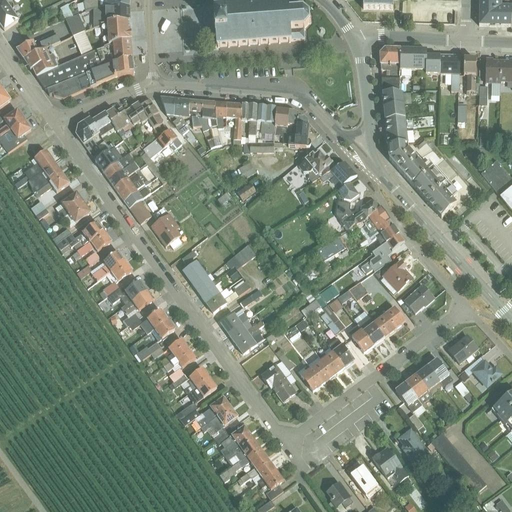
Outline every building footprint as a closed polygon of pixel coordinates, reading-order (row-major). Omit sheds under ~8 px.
[(0,0),(0,26),(4,32),(20,21),(13,11),(13,10),(14,10),(14,9),(14,8),(14,7),(14,6),(14,5),(13,5),(13,4),(12,4),(11,3),(10,3),(9,3),(8,3),(7,3),(4,0),(0,0)] [(130,0),(87,0),(86,1),(84,5),(85,13),(94,11),(101,9),(115,9),(129,9),(130,0)] [(363,0),(363,11),(393,11),(393,1),(393,0),(363,0)] [(479,0),(479,22),(479,27),(484,27),(497,27),(511,28),(511,9),(511,8),(503,7),(503,0),(479,0)] [(302,1),(214,7),(215,18),(214,18),(216,38),(217,49),(305,42),(304,32),(305,31),(305,30),(309,26),(310,26),(311,24),(310,24),(309,18),(310,18),(310,16),(309,17),(304,12),(304,11),(303,11),(302,1)] [(73,18),(78,16),(79,15),(80,15),(78,11),(72,14),(68,6),(60,10),(65,21),(73,18)] [(101,9),(94,11),(94,30),(102,26),(115,25),(130,23),(129,9),(115,9),(101,9)] [(410,16),(403,15),(401,15),(401,24),(411,25),(411,16),(410,16)] [(73,18),(65,21),(73,38),(85,33),(78,16),(73,18)] [(113,45),(131,42),(130,23),(115,25),(102,26),(104,49),(113,45)] [(18,30),(7,36),(13,46),(24,39),(18,30)] [(24,61),(52,48),(61,44),(56,33),(49,36),(51,40),(40,44),(40,46),(36,48),(34,43),(17,51),(24,61)] [(83,59),(94,54),(85,34),(74,39),(83,59)] [(61,68),(37,79),(46,92),(132,60),(131,42),(113,45),(104,49),(94,54),(83,59),(61,68)] [(52,48),(24,61),(29,68),(32,68),(34,73),(37,79),(61,68),(57,62),(59,59),(56,54),(52,48)] [(399,71),(400,50),(385,50),(380,55),(381,72),(387,72),(386,80),(381,81),(382,94),(398,95),(399,92),(399,71)] [(400,50),(399,71),(401,71),(401,77),(411,78),(411,71),(414,72),(414,51),(400,50)] [(414,51),(414,72),(427,72),(427,57),(427,51),(414,51)] [(427,57),(427,72),(426,76),(440,76),(441,57),(427,57)] [(441,57),(440,76),(445,76),(452,76),(451,85),(451,93),(459,94),(460,58),(441,57)] [(132,60),(46,92),(47,92),(49,97),(53,96),(54,98),(64,101),(77,96),(118,78),(134,76),(132,60)] [(479,96),(479,88),(479,85),(476,85),(476,77),(476,60),(464,60),(464,77),(467,78),(467,91),(465,91),(465,93),(467,93),(467,97),(470,97),(470,93),(473,93),(473,96),(479,96)] [(500,84),(501,62),(493,62),(494,60),(486,60),(486,86),(491,86),(491,97),(500,97),(500,84)] [(501,62),(500,84),(507,84),(507,86),(511,85),(511,60),(509,60),(509,62),(501,62)] [(479,88),(479,96),(479,107),(487,108),(488,89),(479,88)] [(0,95),(0,109),(11,102),(4,93),(0,95)] [(398,95),(382,94),(384,109),(404,107),(404,106),(403,95),(399,95),(398,95)] [(403,95),(404,106),(413,104),(412,95),(412,94),(403,95)] [(175,118),(175,101),(161,99),(164,110),(167,117),(169,120),(175,118)] [(124,112),(134,128),(141,124),(143,126),(149,122),(158,137),(167,131),(163,125),(164,122),(158,113),(155,109),(153,110),(151,107),(153,106),(150,101),(144,105),(143,104),(141,103),(135,107),(134,105),(124,112)] [(175,101),(175,118),(178,121),(181,125),(176,129),(183,137),(189,132),(186,128),(187,127),(186,125),(182,118),(182,102),(175,101)] [(182,102),(182,118),(185,119),(189,119),(192,119),(193,130),(202,129),(197,120),(196,120),(196,115),(189,114),(189,102),(182,102)] [(197,120),(202,129),(204,133),(211,130),(210,129),(208,120),(203,120),(203,103),(189,102),(189,114),(196,115),(196,120),(197,120)] [(208,120),(210,129),(217,128),(217,125),(215,104),(203,103),(203,120),(208,120)] [(217,125),(217,128),(218,131),(224,130),(223,119),(226,120),(226,105),(215,104),(217,125)] [(226,105),(226,120),(235,121),(234,146),(242,145),(242,138),(242,122),(242,106),(226,105)] [(467,105),(458,106),(458,129),(465,129),(465,125),(466,125),(467,105)] [(242,106),(242,122),(250,123),(248,145),(250,145),(256,145),(257,124),(258,107),(242,106)] [(258,107),(257,124),(261,124),(260,135),(265,135),(274,136),(276,111),(276,109),(266,108),(258,107)] [(404,107),(384,109),(385,122),(395,121),(406,120),(404,107)] [(105,114),(115,129),(118,134),(123,131),(125,134),(134,128),(124,112),(122,109),(118,112),(119,114),(117,115),(115,113),(115,112),(112,112),(107,115),(106,114),(105,114)] [(276,111),(274,136),(273,139),(280,140),(281,140),(281,139),(283,139),(284,137),(287,137),(287,133),(288,126),(289,112),(276,111)] [(0,137),(0,138),(24,122),(17,112),(4,121),(7,126),(0,130),(0,137)] [(289,112),(288,126),(292,127),(308,128),(308,123),(303,117),(294,112),(289,112)] [(83,124),(94,140),(95,139),(100,136),(101,138),(115,129),(105,114),(99,118),(98,117),(93,120),(91,121),(91,120),(84,124),(83,124)] [(395,121),(385,122),(387,134),(407,132),(406,120),(395,121)] [(24,122),(0,138),(0,142),(8,154),(27,141),(24,137),(31,131),(24,122)] [(94,140),(83,124),(79,127),(76,136),(95,163),(111,152),(109,149),(108,148),(104,141),(96,146),(92,141),(94,140)] [(287,133),(287,137),(288,137),(288,146),(288,148),(288,149),(297,150),(307,150),(308,148),(310,144),(307,142),(308,128),(292,127),(292,133),(287,133)] [(151,162),(157,169),(162,176),(167,183),(172,180),(159,163),(157,165),(156,164),(162,158),(159,154),(170,146),(174,152),(182,146),(170,131),(168,133),(143,151),(146,154),(151,162)] [(407,132),(387,134),(388,148),(408,146),(407,132)] [(441,137),(441,145),(455,146),(456,139),(448,139),(448,137),(441,137)] [(213,140),(216,148),(222,147),(220,138),(213,140)] [(480,138),(479,147),(488,147),(488,139),(480,138)] [(216,148),(213,140),(208,142),(211,150),(216,148)] [(424,140),(415,148),(419,151),(428,144),(424,140)] [(250,145),(248,145),(245,145),(245,153),(250,154),(274,155),(275,149),(283,149),(283,146),(283,144),(280,144),(279,144),(256,145),(250,145)] [(408,146),(388,148),(389,161),(401,175),(413,188),(434,170),(429,165),(428,166),(426,164),(424,167),(413,154),(412,156),(409,153),(408,146)] [(123,160),(115,148),(111,152),(95,163),(104,175),(123,160)] [(27,177),(30,181),(54,164),(46,152),(32,163),(35,167),(25,174),(27,177)] [(109,182),(135,162),(136,162),(131,154),(123,160),(104,175),(109,182)] [(147,165),(151,162),(146,154),(141,158),(147,165)] [(320,180),(334,171),(331,167),(332,166),(327,159),(325,161),(320,154),(316,158),(313,155),(305,162),(305,163),(299,168),(303,174),(304,175),(309,176),(308,180),(310,181),(313,184),(320,180)] [(135,162),(109,182),(114,189),(128,179),(127,177),(139,169),(135,162)] [(128,179),(114,189),(124,203),(138,193),(137,191),(145,186),(146,188),(152,183),(151,182),(149,183),(146,179),(145,178),(141,173),(143,171),(148,167),(152,172),(157,169),(151,162),(147,165),(135,173),(137,175),(129,180),(128,179)] [(250,163),(239,169),(245,180),(256,174),(250,163)] [(511,180),(497,163),(481,176),(497,195),(511,182),(511,180)] [(54,164),(30,181),(31,191),(35,195),(40,191),(51,183),(63,175),(54,164)] [(334,171),(320,180),(324,184),(334,177),(343,187),(357,178),(345,164),(334,171)] [(157,169),(152,172),(153,173),(157,179),(162,176),(157,169)] [(434,170),(413,188),(441,220),(456,207),(452,202),(457,198),(434,170)] [(236,172),(231,175),(236,185),(242,182),(236,172)] [(40,191),(35,195),(38,200),(53,189),(57,194),(70,185),(63,175),(51,183),(40,191)] [(167,183),(162,176),(157,179),(162,186),(167,183)] [(30,181),(27,177),(15,186),(18,190),(30,181)] [(251,184),(237,193),(243,202),(257,192),(251,184)] [(350,184),(338,192),(344,200),(351,202),(359,196),(350,184)] [(138,193),(124,203),(129,211),(141,202),(151,195),(147,189),(140,195),(138,193)] [(511,189),(500,199),(511,213),(511,189)] [(227,193),(216,202),(219,206),(221,204),(222,206),(229,201),(231,199),(227,193)] [(302,194),(299,196),(305,205),(309,202),(303,193),(302,194)] [(64,219),(85,204),(77,194),(61,205),(61,206),(56,210),(63,220),(64,219)] [(141,202),(129,211),(132,214),(133,215),(136,219),(136,220),(138,222),(138,223),(139,224),(141,226),(152,218),(141,202)] [(153,202),(148,206),(153,213),(158,209),(153,202)] [(356,225),(381,210),(375,202),(372,202),(361,209),(361,214),(352,213),(350,210),(350,205),(338,203),(336,216),(345,229),(346,232),(356,225)] [(36,217),(46,210),(41,203),(31,210),(35,216),(36,217)] [(85,204),(64,219),(70,228),(75,225),(76,226),(92,215),(85,204)] [(46,210),(36,217),(39,222),(49,214),(46,210)] [(381,210),(356,225),(365,239),(359,243),(363,249),(377,239),(393,227),(389,221),(381,210)] [(330,211),(320,217),(327,229),(337,224),(330,211)] [(170,215),(151,229),(166,249),(170,246),(174,251),(182,245),(179,240),(182,237),(178,232),(180,229),(170,215)] [(72,235),(57,246),(63,256),(74,248),(78,253),(106,233),(98,223),(76,240),(72,235)] [(393,227),(377,239),(383,247),(399,235),(393,227)] [(57,246),(72,235),(68,230),(53,241),(57,246)] [(305,231),(298,236),(304,246),(311,242),(305,231)] [(106,233),(78,253),(73,257),(76,262),(94,249),(98,254),(113,243),(106,233)] [(348,233),(314,256),(319,264),(321,263),(323,265),(319,267),(324,274),(341,262),(342,264),(352,257),(348,251),(349,250),(345,244),(350,241),(351,238),(348,233)] [(399,235),(383,247),(382,247),(372,254),(376,259),(361,269),(367,276),(373,271),(375,274),(392,262),(388,257),(392,255),(389,251),(391,250),(392,251),(404,243),(399,235)] [(235,258),(242,268),(257,257),(249,247),(235,258)] [(107,277),(127,263),(119,252),(92,273),(88,267),(77,275),(81,281),(91,274),(93,276),(92,277),(97,284),(107,277)] [(194,253),(182,261),(186,266),(197,257),(194,253)] [(96,254),(86,261),(89,266),(100,259),(96,254)] [(242,268),(235,258),(227,264),(231,270),(234,268),(237,271),(242,268)] [(190,283),(207,271),(200,261),(182,273),(190,283)] [(127,263),(107,277),(112,285),(104,291),(105,293),(104,293),(100,296),(104,301),(108,298),(119,289),(116,285),(134,272),(127,263)] [(384,280),(381,283),(393,297),(412,280),(404,271),(406,269),(401,263),(383,279),(384,280)] [(234,269),(228,274),(233,282),(240,277),(234,269)] [(207,271),(190,283),(198,294),(215,282),(207,271)] [(215,282),(198,294),(206,306),(224,293),(218,285),(222,283),(219,279),(215,282)] [(224,293),(206,306),(213,316),(251,289),(245,281),(234,289),(235,291),(234,291),(236,293),(234,294),(230,289),(224,293)] [(119,289),(108,298),(113,306),(121,300),(126,307),(148,292),(141,282),(123,295),(120,290),(119,289)] [(303,293),(295,299),(298,303),(310,294),(302,283),(298,286),(303,293)] [(353,297),(354,299),(357,303),(369,295),(361,284),(349,292),(352,296),(353,297)] [(408,300),(404,304),(415,316),(421,311),(421,312),(425,309),(434,301),(423,288),(419,292),(417,290),(407,300),(408,300)] [(259,291),(241,304),(244,309),(263,296),(259,291)] [(148,292),(126,307),(122,311),(126,317),(128,319),(123,323),(127,329),(140,320),(136,315),(155,302),(148,292)] [(352,296),(349,292),(337,300),(342,306),(349,301),(351,303),(354,299),(353,297),(352,296)] [(311,305),(302,312),(306,318),(321,307),(311,294),(305,298),(311,305)] [(319,294),(315,298),(323,309),(328,306),(319,294)] [(344,308),(337,300),(329,306),(336,314),(344,308)] [(325,313),(340,334),(346,329),(328,307),(323,310),(325,313)] [(385,317),(396,332),(406,325),(395,309),(387,315),(385,312),(382,314),(385,317)] [(109,326),(118,322),(116,319),(121,316),(117,310),(104,317),(109,326)] [(140,320),(127,329),(131,333),(136,329),(138,332),(147,327),(151,334),(169,321),(161,311),(154,316),(153,315),(146,320),(147,321),(143,325),(140,320)] [(228,335),(248,321),(249,320),(242,311),(221,325),(228,335)] [(340,334),(325,313),(320,317),(336,337),(340,334)] [(358,327),(374,349),(385,340),(374,325),(365,313),(354,322),(358,327)] [(374,325),(385,340),(396,332),(385,317),(374,325)] [(169,321),(151,334),(159,343),(162,341),(163,342),(169,338),(168,337),(176,331),(169,321)] [(248,321),(228,335),(237,348),(260,331),(264,328),(261,323),(257,326),(256,325),(253,327),(248,321)] [(305,322),(297,327),(301,333),(309,327),(305,322)] [(292,334),(288,336),(290,339),(299,333),(294,327),(290,330),(292,334)] [(374,349),(358,327),(348,335),(364,356),(374,349)] [(277,340),(283,335),(287,332),(283,328),(266,340),(270,344),(274,342),(277,340)] [(320,332),(325,339),(330,335),(325,329),(320,332)] [(260,331),(237,348),(243,357),(258,347),(257,346),(264,341),(261,336),(263,335),(260,331)] [(455,349),(449,354),(460,368),(466,362),(469,365),(474,361),(471,357),(478,351),(467,338),(454,348),(455,349)] [(164,368),(190,350),(183,340),(169,350),(172,355),(160,364),(164,368)] [(330,350),(345,371),(355,363),(338,340),(328,347),(330,350)] [(151,355),(160,349),(157,344),(149,350),(147,348),(140,354),(134,346),(130,349),(135,356),(134,356),(139,363),(141,362),(151,355)] [(160,349),(151,355),(155,360),(164,354),(160,349)] [(174,384),(185,376),(181,371),(183,370),(197,360),(190,350),(164,368),(162,370),(165,374),(167,373),(170,377),(169,378),(174,384)] [(322,362),(334,379),(345,371),(330,350),(324,354),(327,358),(322,362)] [(283,362),(290,372),(294,369),(281,351),(277,354),(283,362)] [(309,367),(323,387),(334,379),(322,362),(320,358),(309,367)] [(323,387),(309,367),(304,361),(302,363),(306,369),(298,374),(313,395),(323,387)] [(427,368),(442,388),(444,387),(442,383),(450,378),(437,361),(427,368)] [(290,372),(283,362),(261,377),(271,391),(272,390),(293,376),(290,372)] [(485,362),(472,374),(487,391),(504,377),(496,368),(493,371),(485,362)] [(416,377),(432,397),(443,388),(442,388),(427,368),(416,377)] [(185,376),(174,384),(169,387),(173,392),(181,386),(188,396),(211,380),(203,369),(196,375),(195,374),(189,378),(190,379),(188,381),(185,376)] [(465,374),(460,379),(464,384),(469,380),(465,374)] [(293,376),(272,390),(283,405),(290,401),(289,400),(296,395),(290,387),(297,383),(293,376)] [(405,385),(421,406),(425,404),(433,398),(432,397),(416,377),(405,385)] [(442,388),(443,388),(444,389),(453,382),(450,378),(442,383),(444,387),(442,388)] [(211,380),(188,396),(194,404),(177,417),(181,422),(197,411),(199,410),(195,405),(218,390),(211,380)] [(462,384),(455,389),(463,400),(465,398),(469,403),(474,400),(462,384)] [(421,406),(405,385),(395,392),(408,409),(413,415),(422,408),(421,406)] [(511,431),(511,394),(493,410),(498,416),(497,417),(501,422),(506,428),(507,426),(511,431)] [(197,411),(181,422),(185,428),(195,421),(202,431),(232,409),(224,398),(203,416),(202,415),(200,416),(197,411)] [(446,399),(442,402),(445,409),(450,406),(446,399)] [(232,409),(202,431),(205,435),(209,432),(212,430),(216,435),(213,437),(212,438),(216,443),(227,435),(224,430),(239,419),(232,409)] [(414,416),(409,421),(410,422),(421,436),(426,431),(414,416)] [(442,428),(440,430),(443,435),(454,426),(449,419),(445,422),(449,426),(443,430),(442,428)] [(239,448),(253,438),(245,428),(231,438),(235,443),(239,448)] [(411,430),(398,441),(403,447),(402,451),(415,468),(420,469),(423,467),(423,463),(427,464),(433,460),(411,430)] [(431,446),(435,450),(475,497),(486,487),(443,435),(441,433),(436,436),(438,439),(431,445),(431,446)] [(227,435),(216,443),(219,448),(230,440),(227,435)] [(239,465),(261,449),(253,438),(239,448),(224,458),(228,463),(237,456),(240,460),(237,462),(239,465)] [(205,458),(215,451),(209,443),(200,450),(205,458)] [(484,444),(479,448),(485,454),(489,450),(484,444)] [(239,465),(232,469),(220,478),(225,485),(238,476),(236,474),(250,464),(255,471),(269,461),(261,449),(239,465)] [(388,450),(372,461),(374,464),(375,464),(394,490),(409,478),(388,450)] [(493,452),(487,456),(493,463),(499,459),(493,452)] [(232,469),(239,465),(237,462),(240,460),(237,456),(228,463),(232,469)] [(269,461),(255,471),(238,483),(242,488),(252,480),(256,487),(258,485),(277,472),(269,461)] [(356,480),(353,482),(368,502),(376,496),(374,492),(379,488),(363,468),(353,476),(356,480)] [(424,471),(416,478),(430,496),(435,493),(439,490),(424,471)] [(277,472),(258,485),(263,491),(267,488),(270,493),(267,495),(271,502),(284,493),(279,487),(285,483),(277,472)] [(402,489),(415,507),(423,501),(409,483),(402,489)] [(340,484),(326,495),(332,502),(330,503),(336,511),(342,506),(346,511),(353,505),(350,500),(351,500),(340,484)] [(500,499),(494,503),(500,511),(506,507),(500,499)] [(394,501),(389,504),(394,511),(400,507),(395,500),(394,501)] [(269,511),(275,508),(271,502),(257,511),(269,511)]
